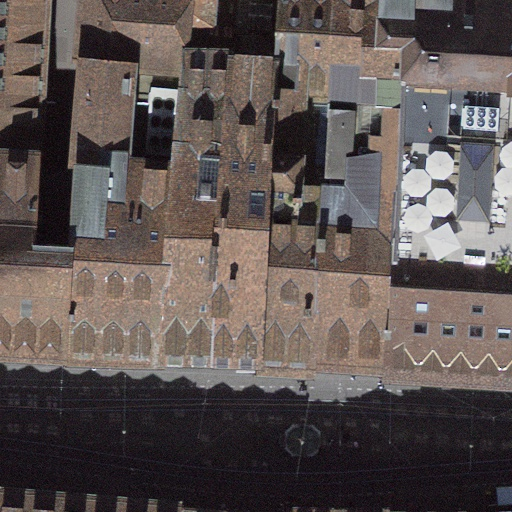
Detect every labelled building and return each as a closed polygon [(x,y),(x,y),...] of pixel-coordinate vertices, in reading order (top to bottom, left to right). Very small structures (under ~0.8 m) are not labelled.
[(0,0),(0,346),(65,350),(71,252),(67,252),(68,245),(34,243),(46,0),(0,0)] [(85,0),(81,62),(82,62),(74,164),(73,164),(68,245),(67,252),(71,252),(65,350),(113,351),(161,352),(179,154),(180,154),(188,56),(191,0),(85,0)] [(191,0),(188,56),(180,154),(179,154),(161,352),(186,353),(211,354),(222,215),(224,167),(234,63),(241,0),(191,0)] [(280,32),(282,0),(241,0),(234,63),(224,167),(222,215),(211,354),(234,354),(258,355),(280,32)] [(325,188),(336,0),(282,0),(280,32),(258,355),(286,356),(314,358),(324,188),(325,188)] [(379,0),(336,0),(325,188),(324,188),(314,358),(351,360),(389,362),(399,156),(400,156),(404,48),(376,46),(379,0)] [(481,368),(511,369),(511,0),(379,0),(376,46),(404,48),(400,156),(399,156),(389,362),(481,368)] [(143,511),(0,500),(0,511),(143,511)]
